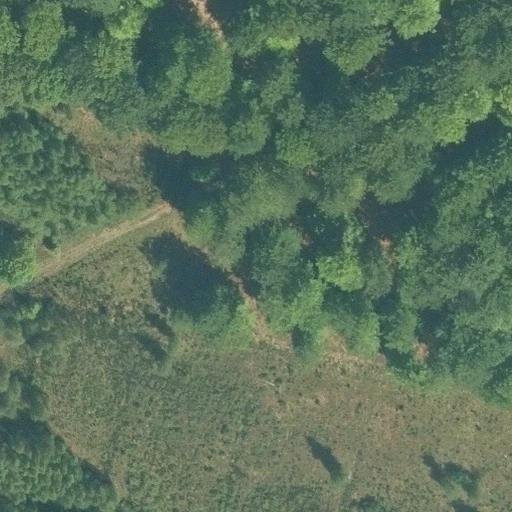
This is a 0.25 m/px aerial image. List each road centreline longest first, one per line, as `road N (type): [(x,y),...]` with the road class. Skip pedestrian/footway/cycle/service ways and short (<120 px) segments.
road 1 (track): [(0,283),(511,36)]
road 2 (track): [(0,63),(280,127),(320,129)]
